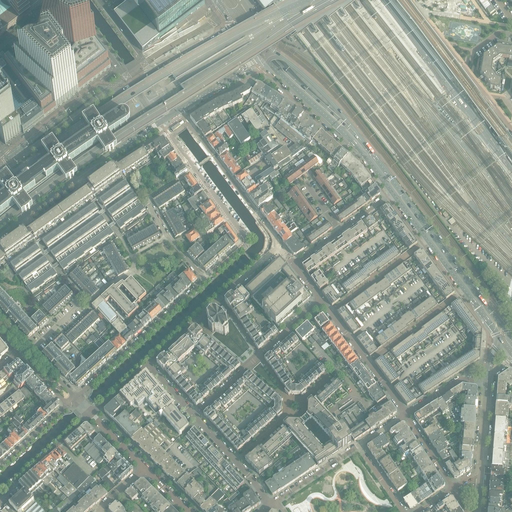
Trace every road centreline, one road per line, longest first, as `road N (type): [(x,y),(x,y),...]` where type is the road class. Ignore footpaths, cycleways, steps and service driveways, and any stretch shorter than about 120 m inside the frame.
road 1 (tertiary): [(0,223),(115,137),(344,0)]
road 2 (tertiary): [(317,0),(124,100),(0,189)]
road 3 (residential): [(278,244),(188,123),(171,136),(195,169)]
road 4 (primary): [(226,0),(365,156)]
road 5 (primary): [(484,304),(366,145)]
road 6 (tertiary): [(0,236),(160,122)]
road 7 (primary): [(366,145),(283,61),(237,0)]
road 8 (primary): [(392,192),(499,337)]
road 9 (residential): [(148,365),(278,244)]
road 10 (residential): [(206,279),(75,397)]
road 11 (residential): [(194,416),(319,300)]
road 12 (residential): [(206,279),(146,200),(195,169)]
road 13 (tertiary): [(133,83),(97,90),(7,157)]
road 14 (residential): [(405,415),(319,300)]
road 15 (residential): [(195,169),(245,238),(206,279)]
road 16 (tertiary): [(272,69),(365,156)]
road 17 (residential): [(0,498),(91,414)]
